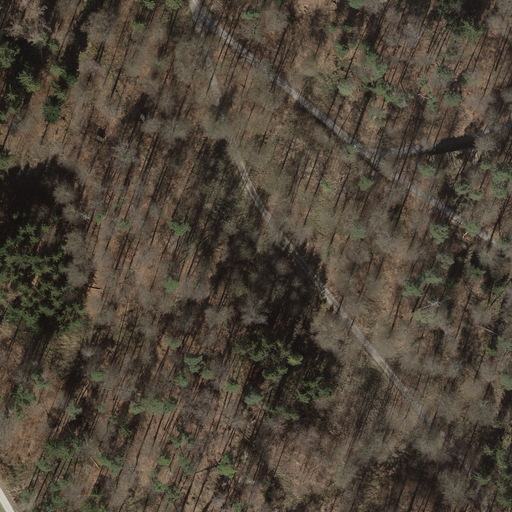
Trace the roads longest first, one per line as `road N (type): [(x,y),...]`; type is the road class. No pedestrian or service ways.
road 1 (track): [(201,23),(245,181),(364,343),(463,459),(486,511)]
road 2 (track): [(201,23),(408,186),(511,255)]
